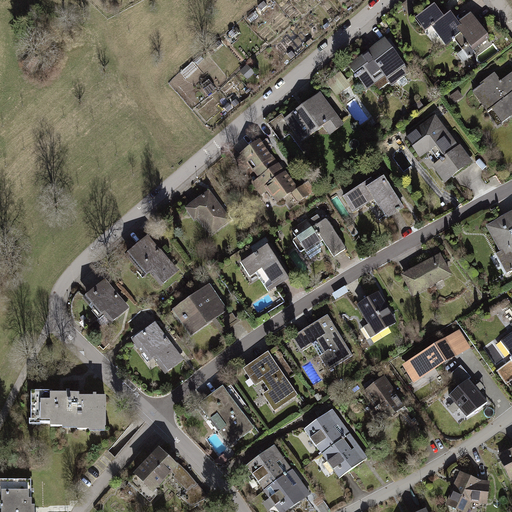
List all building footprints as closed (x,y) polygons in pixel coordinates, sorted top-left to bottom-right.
[(456,35),(457,23),(449,14),(443,18),(432,4),(414,18),(426,33),(432,28),(444,43),(456,35)] [(491,40),(470,14),(457,23),(456,35),(470,55),(491,40)] [(411,70),(387,37),(346,67),(370,99),(411,70)] [(511,71),(482,92),(511,134),(511,71)] [(338,97),(353,86),(344,75),(330,85),(338,97)] [(345,124),(319,90),(280,120),(306,153),(345,124)] [(473,161),(435,112),(402,137),(441,186),(473,161)] [(277,164),(259,139),(229,161),(248,186),(277,164)] [(277,164),(248,186),(259,201),(266,196),(275,208),(287,198),(295,210),(306,202),(277,164)] [(407,206),(381,168),(338,197),(351,216),(371,202),(384,221),(407,206)] [(234,218),(209,186),(181,208),(192,222),(196,219),(210,237),(234,218)] [(511,209),(481,226),(508,275),(511,272),(511,209)] [(347,247),(327,217),(322,220),(318,214),(293,231),(297,237),(294,240),(302,252),(323,238),(335,255),(347,247)] [(179,271),(147,235),(126,253),(158,290),(179,271)] [(290,277),(265,240),(236,260),(249,279),(257,274),(269,292),(290,277)] [(455,275),(441,251),(397,276),(411,300),(455,275)] [(129,306),(104,279),(84,297),(109,324),(129,306)] [(230,311),(211,282),(173,308),(193,337),(230,311)] [(401,321),(383,288),(355,303),(373,336),(401,321)] [(225,324),(231,329),(239,319),(233,315),(225,324)] [(358,358),(328,315),(294,338),(323,381),(358,358)] [(187,356),(158,318),(130,339),(159,377),(187,356)] [(458,330),(403,365),(416,384),(470,350),(458,330)] [(511,331),(499,341),(511,359),(511,331)] [(300,395),(269,350),(242,369),(273,414),(300,395)] [(471,379),(460,367),(448,377),(458,390),(449,397),(467,418),(485,403),(467,382),(471,379)] [(410,402),(388,373),(362,392),(384,422),(410,402)] [(256,429),(223,386),(194,408),(227,451),(256,429)] [(74,397),(36,396),(35,428),(73,429),(74,397)] [(74,397),(73,429),(103,430),(104,397),(74,397)] [(350,434),(333,410),(302,432),(319,456),(350,434)] [(350,434),(319,456),(337,481),(368,459),(350,434)] [(177,467),(155,445),(129,472),(151,494),(177,467)] [(292,470),(275,445),(241,468),(257,490),(259,493),(292,470)] [(511,480),(511,447),(497,455),(511,481),(511,480)] [(181,481),(187,470),(180,466),(174,477),(181,481)] [(292,470),(259,493),(272,511),(285,511),(310,495),(292,470)] [(491,480),(459,470),(443,504),(457,511),(469,511),(474,504),(488,504),(491,480)] [(177,484),(198,505),(209,495),(189,473),(177,484)] [(32,511),(31,480),(0,481),(0,511),(32,511)]
